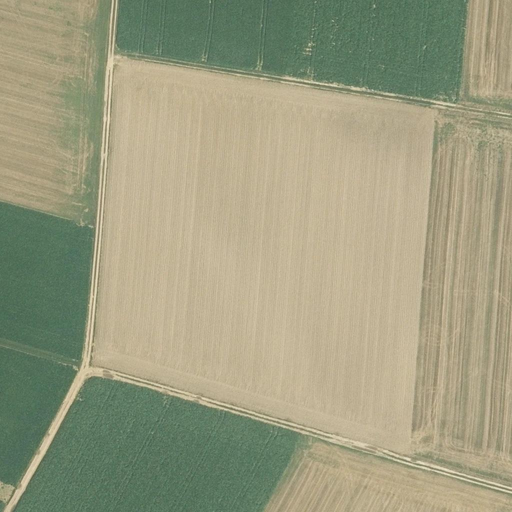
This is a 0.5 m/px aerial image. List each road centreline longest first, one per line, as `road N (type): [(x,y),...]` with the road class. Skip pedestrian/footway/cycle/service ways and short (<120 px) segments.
road 1 (track): [(511,490),(0,341)]
road 2 (track): [(7,511),(84,366),(114,0)]
road 3 (track): [(109,52),(511,117)]
